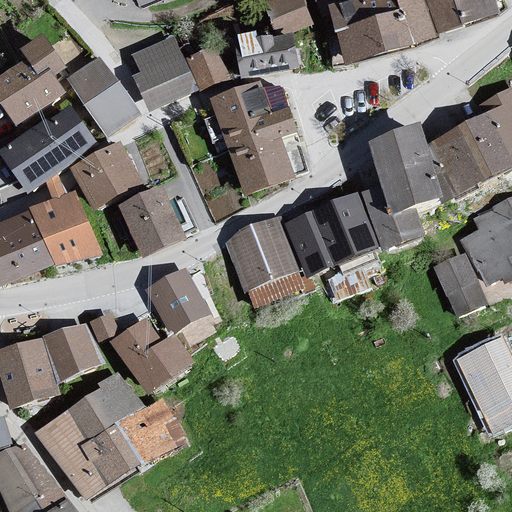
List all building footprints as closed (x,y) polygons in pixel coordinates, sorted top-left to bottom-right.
[(306,0),(262,0),(274,30),(314,23),(306,0)] [(315,0),(322,17),(331,14),(326,0),(315,0)] [(326,0),(331,14),(346,60),(413,39),(399,0),(326,0)] [(399,0),(413,39),(463,22),(456,0),(399,0)] [(456,0),(463,22),(501,11),(497,0),(456,0)] [(274,30),(237,35),(242,74),(301,67),(296,27),(274,30)] [(25,58),(0,74),(0,102),(15,125),(65,91),(58,81),(68,74),(64,68),(66,66),(43,32),(19,48),(25,58)] [(218,44),(186,56),(199,89),(231,77),(218,44)] [(140,85),(154,115),(197,94),(174,47),(141,63),(150,81),(140,85)] [(142,113),(101,55),(67,78),(108,138),(142,113)] [(481,111),(427,143),(441,192),(438,194),(442,202),(456,196),(511,166),(511,85),(477,104),(481,111)] [(287,87),(215,110),(245,203),(294,187),(284,154),(306,147),(287,87)] [(0,154),(29,194),(97,142),(71,105),(50,119),(48,115),(0,149),(0,154)] [(379,182),(288,224),(307,274),(423,232),(413,205),(438,194),(441,192),(427,143),(421,119),(368,138),(379,182)] [(120,140),(69,168),(71,171),(93,212),(144,186),(121,143),(120,140)] [(75,189),(0,219),(0,285),(54,263),(105,256),(75,189)] [(165,197),(120,217),(140,263),(185,243),(165,197)] [(511,197),(494,207),(496,212),(477,221),(481,231),(463,240),(487,287),(501,279),(503,284),(511,279),(511,197)] [(301,267),(281,217),(226,239),(246,288),(301,267)] [(488,302),(465,251),(434,264),(457,315),(488,302)] [(217,310),(189,261),(144,286),(167,327),(173,324),(178,332),(217,310)] [(119,332),(111,312),(90,320),(98,341),(119,332)] [(160,339),(144,317),(113,339),(150,389),(194,357),(173,330),(160,339)] [(85,320),(44,336),(60,377),(101,361),(85,320)] [(44,336),(0,348),(0,367),(11,404),(59,390),(44,336)] [(511,364),(501,341),(460,361),(494,431),(511,422),(511,364)] [(185,442),(163,398),(145,405),(118,370),(98,381),(100,385),(35,430),(84,498),(185,442)] [(80,511),(25,443),(7,448),(0,451),(0,489),(9,511),(80,511)]
